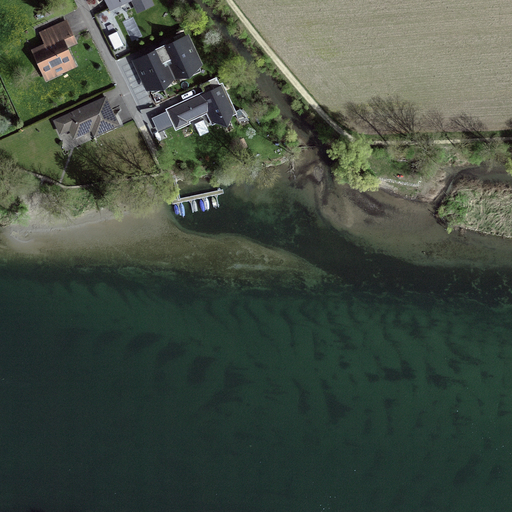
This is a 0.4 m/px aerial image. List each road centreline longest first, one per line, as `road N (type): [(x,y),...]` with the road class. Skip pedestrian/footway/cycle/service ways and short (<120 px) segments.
road 1 (track): [(228,0),(312,103),(359,143)]
road 2 (residential): [(165,173),(79,0)]
